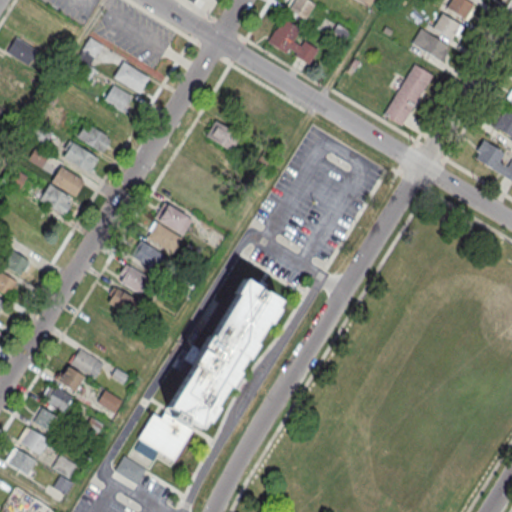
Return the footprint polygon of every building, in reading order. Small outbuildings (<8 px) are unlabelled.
[(57,12),(36,0),(35,0),(26,16),(47,28),(57,12)] [(313,2),(309,0),(290,0),(286,10),(304,19),(313,2)] [(355,0),(368,8),(373,0),(355,0)] [(465,0),(451,0),(446,9),(466,21),(475,6),(465,0)] [(441,13),(432,28),(452,41),(461,26),(441,13)] [(268,41),(308,65),(317,50),(296,37),(301,29),(282,18),(268,41)] [(329,37),(342,44),(349,32),(337,24),(329,37)] [(420,29),(411,44),(438,60),(447,46),(420,29)] [(89,36),(102,44),(94,57),(81,49),(89,36)] [(39,49),(14,37),(6,53),(30,66),(39,49)] [(16,85),(6,77),(12,68),(0,59),(0,95),(6,100),(16,85)] [(122,60),(148,76),(138,92),(112,76),(122,60)] [(414,65),(383,116),(401,127),(432,76),(414,65)] [(266,93),(240,79),(231,97),(257,111),(266,93)] [(122,111),(131,95),(112,84),(102,100),(122,111)] [(279,126),(290,133),(298,118),(287,111),(279,126)] [(511,119),(503,114),(494,129),(511,139),(511,119)] [(231,152),(241,135),(214,120),(205,137),(231,152)] [(110,138),(85,122),(76,137),(101,153),(110,138)] [(61,157),(89,173),(98,157),(70,141),(61,157)] [(505,153),(482,142),(472,161),(511,180),(511,162),(510,167),(501,162),(505,153)] [(60,165),(83,180),(73,195),(50,181),(60,165)] [(38,200),(63,215),(73,199),(48,183),(38,200)] [(163,201),(191,218),(181,235),(152,217),(163,201)] [(146,236),(172,252),(181,237),(153,220),(147,229),(150,230),(146,236)] [(166,256),(139,239),(129,256),(156,272),(166,256)] [(0,259),(0,266),(22,277),(30,260),(5,249),(0,259)] [(115,279),(140,294),(150,278),(125,263),(115,279)] [(0,292),(9,298),(18,284),(0,272),(0,292)] [(173,459),(137,438),(152,413),(160,417),(190,367),(179,360),(190,343),(196,347),(205,333),(209,335),(243,279),(277,300),(198,431),(192,427),(173,459)] [(106,303),(127,313),(135,297),(113,287),(106,303)] [(79,348),(102,362),(93,378),(69,363),(79,348)] [(67,365),(83,375),(74,390),(54,378),(56,374),(60,377),(67,365)] [(54,385),(71,395),(62,410),(45,400),(47,398),(41,395),(47,384),(53,388),(54,385)] [(96,402),(103,389),(121,399),(113,413),(96,402)] [(38,405),(64,420),(54,434),(29,418),(38,405)] [(25,425),(48,439),(39,454),(16,440),(25,425)] [(4,460),(13,446),(35,459),(26,474),(4,460)] [(51,467),(68,477),(75,464),(58,455),(51,467)] [(115,469),(124,455),(144,468),(135,482),(115,469)]
